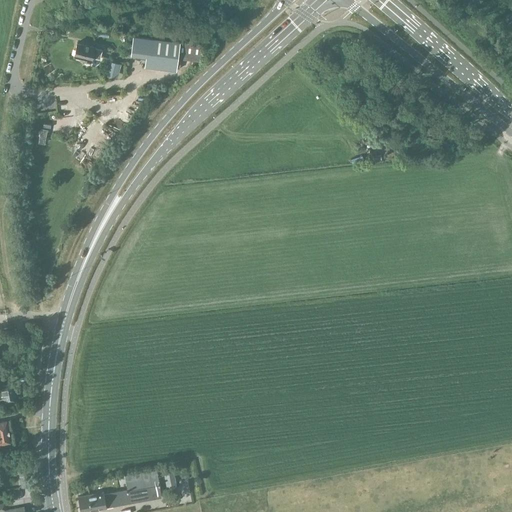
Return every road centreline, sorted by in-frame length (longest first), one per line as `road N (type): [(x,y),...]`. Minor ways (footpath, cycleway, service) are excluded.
road 1 (secondary): [(86,258),(164,149),(323,0)]
road 2 (secondary): [(293,0),(179,106),(116,187),(86,258)]
road 3 (secondary): [(54,511),(52,381),(86,258)]
road 4 (tertiary): [(347,0),(511,129)]
road 5 (tertiary): [(511,119),(382,0)]
road 6 (unknown): [(0,179),(21,318)]
